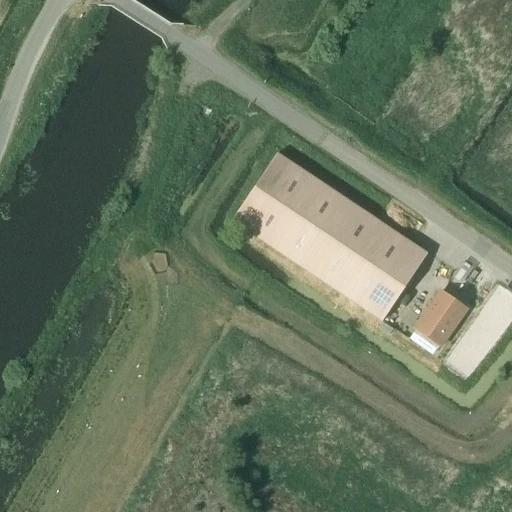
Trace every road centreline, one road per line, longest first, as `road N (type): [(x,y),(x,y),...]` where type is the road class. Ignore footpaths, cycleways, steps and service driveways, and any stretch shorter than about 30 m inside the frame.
road 1 (unclassified): [(511,269),(115,0)]
road 2 (unclassified): [(0,136),(33,43),(58,0)]
